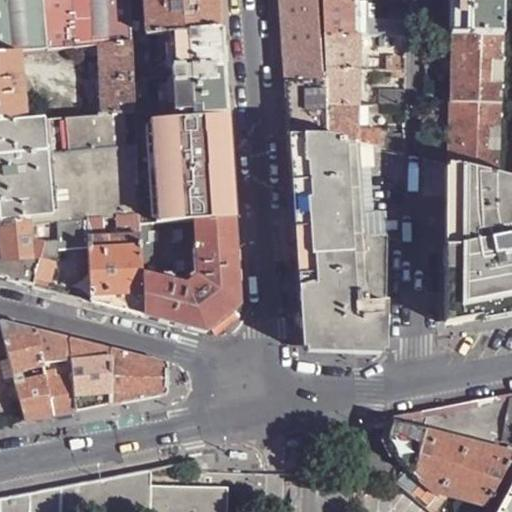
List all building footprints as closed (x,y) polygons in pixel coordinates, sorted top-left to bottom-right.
[(0,0),(0,54),(19,53),(97,46),(130,44),(129,0),(0,0)] [(222,30),(221,14),(220,3),(220,2),(219,0),(144,0),(147,35),(169,34),(222,30)] [(317,0),(278,0),(280,23),(283,69),(284,83),(323,81),(322,80),(317,0)] [(353,0),(323,0),(325,34),(353,35),(353,0)] [(353,0),(353,35),(359,35),(405,36),(405,20),(366,19),(365,0),(353,0)] [(451,0),(451,36),(503,38),(503,0),(451,0)] [(174,119),(227,117),(223,54),(222,30),(169,34),(174,119)] [(353,35),(325,34),(325,69),(358,69),(359,35),(353,35)] [(503,38),(451,36),(450,101),(501,104),(503,38)] [(130,44),(97,46),(102,116),(125,114),(134,113),(130,44)] [(0,78),(21,76),(19,53),(0,54),(0,78)] [(398,57),(367,56),(367,70),(372,69),(396,70),(404,70),(404,64),(399,63),(398,57)] [(358,69),(325,69),(326,81),(327,105),(357,105),(358,69)] [(367,70),(358,69),(357,105),(368,106),(372,106),(372,69),(367,70)] [(0,124),(26,123),(23,93),(21,81),(21,76),(0,78),(0,124)] [(323,81),(284,83),(288,135),(327,135),(327,105),(326,81),(322,80),(323,81)] [(404,92),(378,92),(378,106),(404,106),(404,92)] [(501,104),(450,101),(448,164),(450,165),(500,177),(500,152),(478,151),(479,132),(500,133),(501,104)] [(357,105),(327,105),(327,135),(337,138),(356,143),(357,131),(368,131),(368,106),(357,105)] [(44,121),(47,155),(127,148),(125,114),(102,116),(44,121)] [(195,220),(233,219),(230,163),(227,117),(174,119),(135,121),(136,148),(138,217),(139,223),(195,220)] [(0,158),(43,155),(47,155),(44,121),(26,123),(0,124),(0,158)] [(368,131),(357,131),(356,143),(368,145),(379,148),(380,135),(380,131),(368,131)] [(327,135),(288,135),(293,214),(301,347),(304,347),(304,349),(312,350),(354,351),(367,351),(385,334),(386,302),(347,304),(337,138),(327,135)] [(404,135),(380,135),(379,148),(388,151),(403,154),(404,135)] [(387,236),(362,237),(357,157),(356,143),(337,138),(347,304),(386,302),(387,236)] [(368,145),(356,143),(357,157),(362,237),(387,236),(387,212),(372,213),(368,145)] [(138,217),(136,148),(127,148),(47,155),(43,155),(49,224),(138,217)] [(43,155),(0,158),(0,224),(26,222),(27,226),(49,224),(43,155)] [(511,180),(500,177),(450,165),(449,195),(454,195),(453,250),(448,250),(446,310),(452,310),(451,322),(511,309),(511,180)] [(66,298),(90,304),(88,241),(139,238),(139,223),(138,217),(49,224),(27,226),(28,243),(42,248),(31,288),(66,298)] [(233,219),(195,220),(198,264),(196,264),(197,278),(183,289),(173,285),(172,287),(140,278),(141,317),(173,325),(205,333),(239,306),(238,295),(233,219)] [(195,220),(139,223),(139,238),(140,278),(172,287),(173,285),(183,289),(197,278),(196,264),(198,264),(195,220)] [(0,224),(0,280),(15,284),(31,288),(42,248),(28,243),(27,226),(26,222),(0,224)] [(88,241),(90,304),(126,313),(141,317),(140,278),(139,238),(88,241)] [(13,325),(0,321),(0,328),(7,356),(8,361),(13,378),(25,422),(31,421),(51,416),(44,379),(35,331),(13,325)] [(68,340),(35,331),(44,379),(72,374),(68,340)] [(68,340),(72,374),(76,412),(88,410),(110,405),(110,350),(68,340)] [(166,394),(167,365),(139,358),(110,350),(110,405),(135,400),(166,394)] [(6,380),(13,378),(8,361),(1,363),(6,380)] [(76,412),(72,374),(44,379),(51,416),(58,415),(76,412)] [(511,400),(453,412),(391,424),(511,455),(511,400)] [(387,441),(391,424),(374,426),(364,440),(364,473),(363,479),(392,480),(393,463),(387,441)] [(511,460),(511,455),(391,424),(387,441),(393,463),(431,495),(439,500),(442,498),(443,498),(485,509),(511,460)] [(423,506),(431,495),(393,463),(392,480),(423,506)] [(0,511),(227,511),(228,488),(151,486),(152,472),(0,500),(0,511)] [(511,511),(511,490),(500,511),(511,511)] [(423,506),(428,511),(433,511),(443,498),(442,498),(439,500),(431,495),(423,506)]
